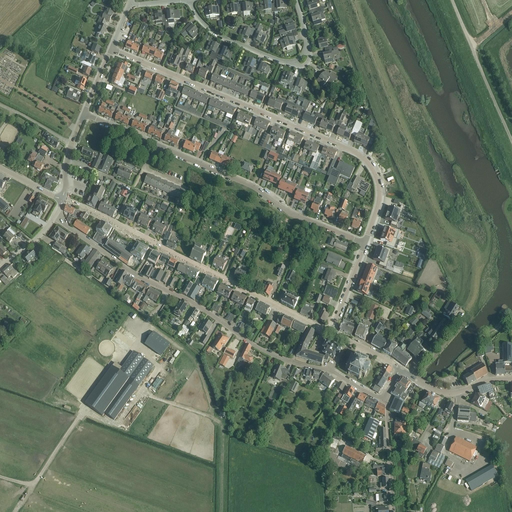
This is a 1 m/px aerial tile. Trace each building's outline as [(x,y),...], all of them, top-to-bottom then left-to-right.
[(275,12),(275,14),(278,13),(277,12),(280,11),(280,9),(287,8),(286,0),(283,0),(276,1),(277,4),(274,4),(274,12),(275,12)] [(312,9),(313,12),(324,9),(322,6),(317,8),(316,5),(320,4),(318,0),(309,0),(306,1),(309,10),(312,9)] [(272,12),(274,12),(274,4),(271,4),(270,1),(261,2),(261,7),(262,11),(271,10),(272,12)] [(243,7),(240,7),(241,15),(244,15),(244,16),(250,15),(250,12),(253,12),(253,8),(252,3),(243,4),(243,7)] [(237,5),(227,6),(227,11),(228,14),(238,13),(238,15),(241,15),(240,7),(237,8),(237,5)] [(218,6),(205,8),(206,16),(219,15),(218,6)] [(99,18),(106,21),(109,22),(113,11),(107,9),(103,16),(100,15),(99,18)] [(324,9),(313,12),(314,15),(311,16),(314,25),(319,24),(322,23),(321,20),(325,19),(323,12),(325,12),(324,9)] [(167,15),(164,15),(165,25),(165,26),(168,26),(167,23),(174,23),(173,20),(177,19),(180,19),(180,10),(176,11),(167,12),(167,15)] [(161,12),(151,13),(152,18),(152,22),(155,21),(155,24),(163,23),(163,26),(165,25),(164,15),(161,15),(161,12)] [(106,21),(99,18),(98,23),(100,24),(99,27),(100,28),(96,37),(99,39),(101,35),(103,36),(107,27),(104,25),(106,21)] [(286,29),(278,32),(280,38),(293,34),(292,31),(295,30),(292,20),(291,20),(291,19),(283,21),(284,23),(286,29)] [(183,33),(186,30),(193,38),(196,36),(200,33),(190,23),(187,27),(181,31),(183,33)] [(249,35),(252,36),(257,25),(255,28),(252,27),(251,30),(243,26),(241,29),(239,34),(248,38),(249,35)] [(257,25),(252,36),(255,37),(253,40),(262,44),(264,39),(266,36),(260,33),(263,27),(257,25)] [(281,41),(280,41),(283,49),(286,48),(287,50),(292,49),(291,46),(295,45),(294,41),(295,40),(293,34),(280,38),(281,41)] [(134,44),(131,50),(137,52),(141,44),(137,42),(139,38),(137,37),(136,39),(135,42),(134,44)] [(324,48),(325,50),(335,48),(334,45),(328,47),(325,37),(317,39),(319,49),(324,48)] [(212,60),(215,61),(220,49),(217,48),(219,45),(210,42),(208,46),(206,49),(212,52),(211,54),(214,55),(212,60)] [(94,48),(93,52),(98,54),(101,48),(95,46),(89,43),(88,46),(94,48)] [(142,52),(148,55),(151,48),(145,45),(142,52)] [(148,55),(154,57),(157,51),(154,49),(155,47),(152,46),(151,48),(148,55)] [(335,48),(325,50),(326,53),(323,54),(325,63),(333,62),(332,56),(339,54),(337,47),(335,48)] [(220,49),(215,61),(216,59),(221,61),(223,56),(230,59),(231,56),(233,51),(224,48),(223,50),(220,49)] [(157,51),(154,57),(161,60),(164,54),(157,51)] [(171,56),(169,60),(172,62),(170,64),(178,67),(181,60),(182,56),(178,54),(177,58),(171,56)] [(84,62),(87,63),(93,66),(96,59),(90,56),(90,57),(86,55),(84,62)] [(245,74),(252,77),(257,65),(255,64),(256,61),(247,57),(244,65),(248,67),(245,74)] [(188,65),(188,66),(186,71),(192,73),(195,67),(198,69),(201,62),(195,59),(192,66),(188,65)] [(201,68),(200,71),(198,76),(205,79),(208,71),(211,73),(213,68),(216,61),(215,61),(212,60),(209,67),(206,66),(205,70),(201,68)] [(119,64),(117,69),(124,72),(127,63),(124,62),(122,65),(119,64)] [(257,65),(252,77),(254,72),(257,74),(258,71),(267,75),(270,67),(261,63),(260,66),(257,65)] [(66,66),(64,69),(76,74),(78,71),(66,66)] [(84,71),(83,74),(89,77),(92,70),(85,68),(82,66),(80,69),(84,71)] [(117,69),(114,75),(121,78),(124,72),(117,69)] [(317,80),(320,84),(323,86),(328,81),(331,84),(335,80),(335,79),(337,78),(331,72),(329,74),(326,71),(317,80)] [(147,72),(145,76),(143,80),(146,81),(148,79),(151,80),(154,75),(147,72)] [(281,80),(280,82),(290,85),(289,87),(292,88),(294,81),(292,80),(293,75),(284,72),(283,76),(281,80)] [(128,74),(126,79),(134,82),(136,77),(130,75),(128,74)] [(122,85),(125,79),(121,78),(114,75),(112,80),(113,80),(111,83),(118,86),(119,84),(122,85)] [(211,81),(217,84),(220,77),(214,75),(211,81)] [(157,76),(155,81),(154,84),(157,86),(158,83),(161,85),(162,84),(164,79),(157,76)] [(74,84),(78,85),(77,88),(83,90),(87,81),(81,79),(77,77),(74,84)] [(217,84),(223,86),(226,80),(220,77),(217,84)] [(247,80),(244,86),(245,86),(248,80),(253,82),(254,80),(248,77),(247,80)] [(292,88),(291,91),(293,92),(293,91),(300,93),(301,89),(304,90),(307,82),(298,79),(297,82),(294,81),(292,88)] [(223,86),(229,89),(232,82),(226,80),(223,86)] [(179,85),(171,82),(169,88),(168,91),(167,90),(165,94),(170,96),(173,89),(176,91),(177,90),(179,85)] [(229,89),(235,91),(238,85),(232,82),(229,89)] [(235,91),(241,94),(244,87),(238,85),(235,91)] [(127,93),(134,95),(137,89),(130,86),(127,93)] [(244,87),(241,94),(247,97),(250,90),(244,87)] [(71,97),(79,101),(79,98),(80,99),(80,97),(82,93),(70,88),(66,97),(70,98),(71,97)] [(182,95),(188,97),(191,91),(185,88),(182,95)] [(155,98),(161,101),(162,98),(164,92),(159,90),(155,98)] [(188,97),(194,100),(197,93),(191,91),(188,97)] [(250,98),(256,100),(259,94),(252,91),(250,98)] [(194,100),(200,102),(203,96),(197,93),(194,100)] [(256,100),(262,103),(264,98),(265,96),(259,94),(256,100)] [(203,96),(200,102),(206,105),(209,98),(203,96)] [(268,105),(274,108),(277,101),(271,98),(268,105)] [(281,108),(283,109),(287,101),(281,99),(281,100),(278,98),(277,101),(274,108),(280,110),(281,108)] [(209,106),(215,108),(217,102),(211,99),(209,106)] [(285,113),(291,115),(295,105),(287,101),(283,109),(286,110),(285,113)] [(215,108),(221,111),(224,104),(217,102),(215,108)] [(98,112),(105,115),(107,109),(104,108),(105,107),(104,107),(105,105),(103,104),(102,106),(101,106),(98,112)] [(221,111),(227,113),(230,107),(224,104),(221,111)] [(295,105),(291,115),(297,118),(299,113),(302,107),(295,105)] [(107,109),(105,115),(111,118),(113,113),(115,108),(112,107),(111,110),(107,109)] [(230,107),(227,113),(233,116),(236,109),(230,107)] [(115,119),(121,122),(124,116),(121,115),(121,114),(121,112),(119,111),(118,113),(118,112),(117,115),(115,119)] [(241,126),(243,123),(246,116),(240,113),(238,118),(235,117),(233,122),(238,123),(237,125),(241,126)] [(302,120),(308,122),(311,115),(305,113),(302,120)] [(316,121),(318,122),(321,115),(316,113),(314,117),(311,115),(308,122),(315,125),(316,121)] [(124,116),(121,122),(128,125),(130,120),(131,118),(130,118),(131,116),(128,115),(127,117),(124,116)] [(320,127),(325,130),(329,123),(325,121),(326,118),(321,116),(322,115),(321,115),(318,122),(321,123),(320,127)] [(246,116),(243,123),(249,126),(250,123),(252,118),(246,116)] [(351,134),(354,136),(360,120),(358,118),(352,132),(346,130),(343,137),(349,140),(351,134)] [(256,130),(259,131),(263,121),(257,119),(254,126),(257,128),(256,130)] [(131,126),(138,129),(140,123),(137,122),(138,121),(136,120),(134,120),(133,122),(131,126)] [(222,125),(228,128),(230,122),(224,120),(222,125)] [(354,142),(360,144),(363,137),(364,135),(358,132),(363,121),(360,120),(354,136),(356,137),(354,142)] [(263,121),(259,131),(262,132),(263,130),(266,131),(269,124),(263,121)] [(140,123),(138,129),(144,132),(146,127),(147,125),(146,125),(147,123),(144,122),(143,124),(140,123)] [(337,135),(343,137),(347,128),(341,126),(342,123),(339,122),(335,132),(337,133),(337,135)] [(329,123),(325,130),(332,132),(335,125),(329,123)] [(148,133),(154,136),(157,130),(154,128),(151,126),(150,129),(148,133)] [(272,139),(275,140),(279,130),(273,127),(270,135),(273,136),(272,139)] [(157,130),(154,136),(160,139),(162,134),(164,131),(159,128),(158,131),(157,130)] [(279,130),(275,140),(278,141),(279,138),(282,140),(285,133),(279,130)] [(164,140),(171,143),(173,137),(170,136),(171,134),(169,132),(168,134),(167,133),(166,136),(164,140)] [(259,146),(262,147),(268,135),(265,133),(259,146)] [(288,140),(286,144),(292,146),(294,142),(297,135),(291,133),(289,137),(288,140)] [(56,147),(60,143),(46,134),(42,139),(54,147),(54,146),(56,147)] [(262,147),(265,149),(271,136),(268,135),(262,147)] [(297,135),(294,142),(300,145),(301,143),(303,138),(297,135)] [(173,137),(171,143),(177,146),(179,141),(180,139),(180,137),(178,136),(176,139),(173,137)] [(183,148),(188,151),(194,137),(191,144),(183,140),(181,144),(184,145),(183,148)] [(188,151),(193,153),(195,150),(198,151),(201,144),(195,142),(197,139),(196,138),(194,137),(188,151)] [(360,144),(366,147),(369,140),(363,137),(360,144)] [(209,144),(204,142),(200,151),(204,152),(209,144)] [(309,155),(313,144),(307,142),(305,146),(304,149),(310,152),(309,155)] [(313,144),(309,155),(311,156),(313,153),(316,154),(317,152),(319,147),(313,144)] [(5,149),(6,149),(1,146),(0,148),(0,153),(3,155),(3,153),(7,155),(9,151),(5,149)] [(42,146),(38,153),(45,156),(47,152),(41,149),(43,146),(42,146)] [(95,152),(83,147),(81,153),(92,157),(95,152)] [(321,156),(321,157),(324,158),(324,159),(323,161),(326,162),(328,157),(331,150),(325,147),(323,152),(321,154),(322,154),(321,156)] [(331,150),(328,157),(329,157),(334,159),(337,152),(331,150)] [(209,160),(215,162),(218,155),(209,151),(208,155),(211,156),(209,160)] [(113,160),(95,152),(92,157),(95,159),(92,167),(108,174),(113,160)] [(270,152),(267,158),(268,158),(276,162),(278,157),(279,155),(276,154),(270,152)] [(34,167),(40,171),(43,165),(40,164),(43,158),(38,155),(37,158),(31,155),(28,160),(34,163),(33,165),(35,166),(34,167)] [(220,164),(225,166),(228,159),(223,157),(220,164)] [(228,159),(225,166),(230,168),(233,161),(228,159)] [(329,176),(327,182),(335,186),(340,175),(345,177),(349,179),(354,168),(354,169),(347,165),(346,166),(344,165),(344,164),(340,161),(336,170),(333,168),(332,170),(329,176)] [(244,163),(240,162),(239,165),(242,166),(241,169),(250,173),(253,167),(244,163)] [(315,163),(312,169),(321,173),(322,170),(317,168),(318,164),(315,163)] [(118,173),(117,175),(129,180),(130,177),(131,177),(131,176),(132,173),(131,172),(131,171),(118,165),(115,171),(118,173)] [(267,169),(263,180),(268,182),(272,171),(267,169)] [(272,171),(268,182),(273,184),(276,175),(277,173),(272,171)] [(44,187),(50,190),(54,182),(58,184),(58,181),(50,177),(49,177),(49,176),(44,174),(42,179),(47,181),(44,187)] [(147,184),(150,186),(154,176),(153,175),(152,176),(148,174),(144,183),(145,182),(148,183),(147,184)] [(276,175),(273,184),(278,186),(281,177),(276,175)] [(154,187),(157,188),(161,179),(159,178),(159,179),(154,177),(155,176),(154,176),(150,186),(151,186),(151,185),(154,186),(154,187)] [(358,189),(361,190),(359,194),(364,197),(370,185),(364,182),(364,183),(363,182),(364,180),(357,176),(353,184),(350,182),(346,189),(351,192),(353,189),(356,190),(358,187),(359,188),(358,189)] [(160,190),(163,191),(167,182),(165,181),(165,182),(161,180),(161,179),(157,188),(157,189),(157,188),(161,189),(160,190)] [(282,179),(278,189),(283,191),(287,181),(282,179)] [(287,181),(283,191),(288,193),(292,183),(287,181)] [(167,193),(170,194),(174,185),(172,184),(171,184),(167,183),(168,182),(167,182),(163,191),(164,190),(167,192),(167,193)] [(292,183),(288,193),(293,195),(293,193),(296,187),(297,185),(292,183)] [(173,195),(176,197),(180,187),(178,186),(178,187),(173,185),(174,185),(170,194),(170,193),(173,194),(173,195)] [(98,200),(98,201),(99,202),(105,191),(98,187),(93,198),(94,198),(98,200)] [(176,197),(177,196),(180,197),(179,198),(183,200),(187,190),(185,189),(184,190),(180,188),(180,187),(176,197)] [(296,187),(293,193),(296,194),(294,199),(300,202),(303,192),(298,190),(298,188),(296,187)] [(303,192),(300,202),(305,204),(307,199),(310,200),(312,194),(310,193),(309,195),(303,192)] [(0,198),(0,208),(3,211),(8,205),(0,198)] [(315,200),(313,204),(311,209),(314,210),(313,212),(317,213),(321,202),(320,202),(321,199),(317,198),(316,200),(315,200)] [(34,211),(32,214),(38,217),(42,211),(44,212),(48,206),(39,200),(35,207),(36,208),(34,211)] [(98,210),(103,213),(106,206),(108,201),(105,200),(103,204),(101,204),(98,210)] [(66,205),(64,211),(70,213),(69,215),(72,216),(75,210),(75,209),(66,205)] [(103,213),(108,215),(112,209),(106,206),(103,213)] [(328,206),(325,214),(328,216),(327,217),(331,218),(332,214),(335,208),(328,206)] [(390,208),(387,213),(398,217),(400,218),(404,206),(401,206),(400,208),(397,207),(396,210),(390,208)] [(139,213),(128,207),(124,216),(133,221),(135,216),(137,217),(139,213)] [(108,215),(113,218),(116,211),(112,209),(108,215)] [(342,211),(340,217),(338,221),(342,223),(342,221),(345,223),(349,214),(348,214),(349,212),(345,211),(344,212),(342,211)] [(137,223),(143,226),(146,218),(148,215),(143,213),(140,212),(137,217),(140,218),(137,223)] [(89,215),(84,213),(80,219),(85,222),(89,215)] [(387,213),(385,219),(392,221),(391,224),(397,227),(398,223),(396,223),(398,217),(387,213)] [(150,223),(152,225),(155,219),(152,218),(151,220),(146,218),(143,226),(147,228),(150,223)] [(152,230),(157,233),(161,225),(157,223),(158,221),(155,219),(152,225),(154,226),(152,230)] [(73,226),(80,231),(84,224),(77,220),(73,226)] [(361,222),(355,220),(352,227),(355,228),(356,227),(359,228),(361,222)] [(93,239),(103,246),(107,240),(109,237),(107,236),(112,227),(102,221),(97,230),(98,231),(97,231),(98,232),(93,239)] [(80,231),(86,235),(90,229),(84,224),(80,231)] [(161,225),(157,233),(162,235),(162,234),(165,236),(169,226),(165,224),(164,226),(161,225)] [(58,227),(50,238),(57,242),(60,237),(65,240),(68,235),(58,227)] [(167,232),(163,240),(168,242),(166,246),(174,250),(177,245),(171,242),(172,238),(170,237),(171,234),(170,234),(172,229),(169,227),(167,232)] [(383,233),(383,234),(396,239),(399,230),(392,228),(391,231),(385,229),(384,230),(384,229),(383,233)] [(4,238),(6,240),(9,243),(15,238),(13,236),(15,234),(9,229),(7,231),(8,233),(4,238)] [(383,234),(381,240),(387,242),(386,245),(394,248),(397,239),(396,239),(383,234)] [(328,244),(334,246),(345,251),(347,245),(336,241),(334,241),(335,240),(330,238),(328,244)] [(102,247),(127,265),(128,263),(129,263),(133,257),(110,240),(109,241),(107,240),(103,246),(102,247)] [(131,254),(142,260),(149,248),(138,242),(131,254)] [(56,243),(53,247),(64,254),(67,250),(56,243)] [(190,258),(195,261),(200,251),(200,250),(202,246),(196,243),(194,248),(195,248),(190,258)] [(79,250),(76,254),(79,256),(77,258),(80,260),(82,258),(86,253),(88,255),(89,254),(92,249),(89,247),(88,249),(84,245),(80,251),(79,250)] [(34,251),(39,257),(44,253),(39,247),(34,251)] [(378,248),(376,254),(388,258),(391,250),(385,248),(384,251),(378,248)] [(94,249),(91,253),(83,265),(89,270),(101,254),(94,249)] [(23,257),(27,260),(28,262),(36,255),(31,250),(23,257)] [(148,260),(148,261),(155,266),(157,263),(159,260),(161,256),(154,251),(148,260)] [(200,251),(195,261),(201,264),(206,253),(200,251)] [(165,263),(167,264),(168,263),(168,262),(170,258),(163,254),(160,261),(159,260),(157,263),(163,267),(165,263)] [(329,254),(326,262),(338,267),(342,259),(329,254)] [(375,255),(374,258),(374,259),(374,260),(380,262),(379,265),(386,267),(389,259),(388,258),(376,254),(375,255)] [(212,266),(217,268),(222,258),(217,256),(212,266)] [(222,258),(217,268),(222,271),(227,261),(222,258)] [(168,263),(167,264),(168,265),(168,266),(174,269),(175,267),(177,262),(171,259),(169,263),(168,263)] [(102,262),(99,266),(97,269),(96,270),(101,273),(101,272),(107,276),(112,269),(102,262)] [(181,264),(178,268),(177,271),(186,275),(187,272),(189,268),(181,264)] [(8,278),(11,276),(13,278),(18,274),(13,268),(9,265),(2,272),(8,278)] [(368,266),(366,271),(376,275),(378,270),(368,266)] [(148,267),(144,276),(149,279),(153,270),(148,267)] [(186,276),(187,277),(190,278),(190,276),(196,279),(199,272),(190,267),(188,272),(186,276)] [(281,276),(283,270),(279,268),(277,272),(274,270),(273,271),(272,275),(275,277),(276,274),(281,276)] [(152,279),(159,283),(164,272),(157,269),(152,279)] [(328,283),(329,283),(331,283),(334,276),(335,276),(336,272),(328,269),(324,277),(322,276),(321,280),(327,282),(328,283)] [(120,274),(115,282),(119,285),(116,289),(120,291),(121,289),(124,285),(124,284),(130,287),(132,283),(134,279),(127,275),(128,274),(122,270),(120,274)] [(237,270),(234,276),(242,280),(246,274),(237,270)] [(286,280),(291,282),(292,279),(294,280),(296,276),(294,275),(295,273),(291,271),(286,280)] [(366,271),(364,276),(374,280),(376,275),(366,271)] [(165,273),(163,277),(161,281),(165,283),(167,279),(169,275),(165,273)] [(0,280),(4,283),(6,285),(9,282),(7,280),(8,280),(4,276),(0,280)] [(202,285),(207,288),(212,278),(207,276),(205,280),(202,285)] [(364,276),(362,281),(372,285),(374,280),(364,276)] [(198,277),(196,282),(195,283),(199,286),(203,280),(198,277)] [(104,284),(109,287),(112,281),(107,278),(104,284)] [(212,278),(207,288),(213,291),(216,286),(218,282),(212,278)] [(138,291),(141,292),(145,285),(135,279),(130,288),(137,292),(138,291)] [(362,281),(360,286),(370,290),(372,285),(362,281)] [(181,294),(186,296),(188,291),(192,284),(187,282),(183,289),(181,294)] [(267,285),(265,288),(263,293),(269,296),(271,291),(271,292),(273,289),(273,288),(271,288),(273,284),(269,282),(267,286),(267,285)] [(187,296),(194,300),(196,296),(201,288),(194,284),(190,292),(187,296)] [(137,299),(139,300),(143,294),(145,295),(146,291),(149,287),(145,285),(141,292),(137,299)] [(217,293),(223,296),(227,288),(221,285),(218,290),(217,293)] [(360,286),(358,292),(368,296),(370,290),(360,286)] [(227,288),(223,296),(228,299),(230,296),(232,291),(227,288)] [(150,289),(148,293),(143,301),(146,303),(149,298),(156,302),(160,294),(150,289)] [(231,301),(237,303),(241,295),(235,292),(231,301)] [(281,303),(294,309),(299,299),(287,293),(281,303)] [(241,295),(237,303),(243,306),(247,298),(241,295)] [(321,301),(328,304),(330,301),(328,300),(330,298),(325,295),(324,298),(322,298),(321,301)] [(247,304),(245,308),(244,310),(250,313),(253,307),(255,302),(249,299),(247,304)] [(182,301),(180,305),(175,313),(182,318),(187,309),(190,305),(182,301)] [(261,314),(266,316),(270,308),(260,302),(258,307),(255,311),(261,314)] [(443,315),(446,317),(451,320),(459,308),(454,305),(451,303),(443,315)] [(367,318),(373,320),(378,307),(372,304),(367,318)] [(300,313),(309,317),(311,313),(312,309),(303,306),(300,313)] [(194,308),(191,312),(187,320),(191,322),(193,318),(194,319),(197,315),(199,311),(194,308)] [(317,318),(325,322),(328,315),(324,313),(326,311),(322,309),(317,318)] [(281,314),(277,323),(290,329),(294,320),(281,314)] [(340,331),(346,333),(350,323),(351,320),(345,318),(340,331)] [(205,320),(203,324),(200,330),(206,334),(212,324),(205,320)] [(291,328),(303,334),(307,326),(295,320),(291,328)] [(437,328),(441,332),(448,324),(443,320),(441,324),(440,324),(437,328)] [(234,327),(239,329),(243,331),(244,328),(243,327),(245,324),(237,321),(234,327)] [(269,321),(266,328),(264,327),(260,333),(269,338),(276,324),(269,321)] [(350,323),(346,333),(351,335),(355,325),(350,323)] [(371,345),(383,351),(385,347),(390,339),(388,338),(386,341),(382,339),(383,336),(378,333),(380,329),(383,331),(386,327),(383,325),(382,326),(377,323),(372,331),(377,334),(374,340),(371,345)] [(184,325),(179,333),(184,335),(185,332),(187,333),(190,329),(184,325)] [(355,337),(364,341),(369,330),(359,326),(355,337)] [(431,330),(438,336),(441,332),(437,328),(434,326),(431,330)] [(297,349),(294,356),(296,356),(296,357),(322,365),(323,361),(327,362),(329,357),(325,355),(325,357),(306,351),(308,347),(315,332),(308,328),(300,344),(298,349),(297,349)] [(425,332),(434,341),(438,336),(431,330),(428,328),(425,332)] [(143,342),(161,355),(170,343),(158,334),(156,337),(150,332),(143,342)] [(221,333),(218,337),(216,339),(217,340),(212,347),(218,351),(223,344),(224,345),(228,338),(221,333)] [(327,340),(323,348),(325,349),(323,354),(325,355),(329,357),(334,359),(336,354),(338,355),(342,347),(337,344),(336,347),(331,344),(332,342),(327,340)] [(383,352),(391,356),(393,352),(396,346),(389,342),(386,347),(383,352)] [(407,350),(412,354),(416,357),(423,349),(414,342),(407,350)] [(391,356),(398,361),(405,352),(404,351),(407,347),(402,343),(398,348),(394,352),(391,356)] [(246,344),(241,355),(239,358),(245,361),(245,360),(250,363),(253,358),(247,355),(252,346),(246,344)] [(496,370),(496,372),(496,375),(505,375),(505,366),(505,363),(506,363),(511,363),(511,344),(502,344),(503,361),(500,361),(500,363),(496,363),(496,370)] [(224,353),(227,355),(233,358),(235,353),(227,348),(224,353)] [(115,363),(85,403),(102,416),(105,413),(114,420),(153,366),(133,352),(122,368),(115,363)] [(398,361),(405,367),(412,359),(406,354),(407,354),(405,352),(398,361)] [(368,359),(357,354),(356,356),(355,356),(354,357),(352,356),(346,367),(349,368),(348,370),(349,370),(348,373),(359,378),(361,376),(362,376),(363,375),(365,376),(367,371),(368,372),(369,370),(368,370),(370,365),(368,364),(368,362),(367,362),(368,359)] [(274,370),(275,368),(274,368),(275,365),(270,363),(266,372),(271,374),(273,370),(274,370)] [(463,377),(468,385),(487,374),(485,370),(483,364),(475,369),(471,371),(471,373),(463,377)] [(276,365),(271,377),(280,381),(281,377),(286,379),(287,377),(289,371),(285,369),(285,368),(284,368),(283,369),(282,368),(280,367),(276,365)] [(382,370),(389,374),(392,369),(386,365),(382,370)] [(304,375),(306,376),(305,380),(309,381),(312,378),(312,377),(313,375),(314,371),(305,369),(304,375)] [(377,375),(379,376),(379,375),(386,380),(390,375),(389,374),(382,370),(380,369),(379,371),(381,372),(380,373),(378,372),(377,375)] [(321,372),(314,371),(313,375),(312,377),(315,378),(314,380),(319,380),(319,377),(320,377),(321,372)] [(322,383),(326,386),(329,388),(332,384),(335,380),(326,373),(319,381),(322,383)] [(374,384),(381,388),(382,388),(386,380),(379,375),(379,376),(374,384)] [(389,410),(395,413),(398,414),(404,401),(408,397),(404,394),(411,383),(402,377),(397,384),(391,394),(395,397),(389,410)] [(288,390),(294,394),(299,384),(292,381),(288,390)] [(340,382),(337,387),(336,389),(342,392),(343,390),(345,385),(340,382)] [(477,388),(480,396),(481,396),(488,394),(491,400),(495,398),(492,390),(490,385),(486,385),(477,388)] [(346,391),(341,400),(347,403),(350,398),(352,395),(355,397),(357,392),(348,387),(346,391)] [(426,405),(427,406),(434,396),(428,392),(422,403),(420,402),(418,406),(422,409),(426,405)] [(353,397),(346,411),(352,414),(356,405),(361,407),(364,403),(364,402),(367,397),(360,394),(358,398),(357,400),(353,397)] [(471,404),(476,406),(487,412),(492,403),(481,396),(480,396),(476,394),(471,404)] [(434,396),(427,406),(435,410),(440,399),(434,396)] [(369,408),(373,400),(368,397),(366,402),(364,405),(369,408)] [(375,410),(378,403),(373,400),(369,408),(370,408),(370,407),(375,410)] [(374,411),(385,416),(385,406),(378,403),(375,410),(374,411)] [(450,404),(448,403),(445,410),(444,412),(447,413),(448,411),(451,412),(452,409),(454,405),(451,403),(450,404)] [(459,407),(458,412),(457,420),(475,423),(476,415),(475,414),(470,413),(470,408),(459,407)] [(369,419),(362,436),(372,440),(379,423),(369,419)] [(395,435),(407,435),(408,426),(405,424),(395,424),(395,435)] [(334,436),(328,450),(334,452),(340,438),(334,436)] [(412,439),(407,436),(405,440),(418,447),(416,451),(419,452),(417,456),(422,459),(423,456),(426,457),(428,453),(425,451),(427,448),(420,445),(421,443),(412,439)] [(438,444),(435,451),(441,454),(447,439),(442,437),(439,444),(438,444)] [(456,437),(449,451),(470,461),(477,447),(456,437)] [(349,456),(358,461),(362,463),(366,456),(361,454),(346,446),(342,453),(349,456)] [(428,463),(432,465),(439,468),(445,457),(439,454),(439,453),(433,451),(429,459),(428,463)] [(427,482),(429,483),(430,483),(432,474),(429,473),(430,465),(423,463),(420,478),(423,479),(423,480),(427,481),(427,482)] [(373,466),(373,469),(377,469),(377,476),(382,476),(387,476),(387,468),(384,469),(383,465),(373,466)] [(491,465),(477,474),(483,485),(498,476),(491,465)] [(388,478),(383,478),(382,478),(383,483),(380,484),(380,488),(384,488),(389,488),(388,478)] [(376,502),(379,501),(379,503),(390,502),(389,494),(376,495),(376,502)]
